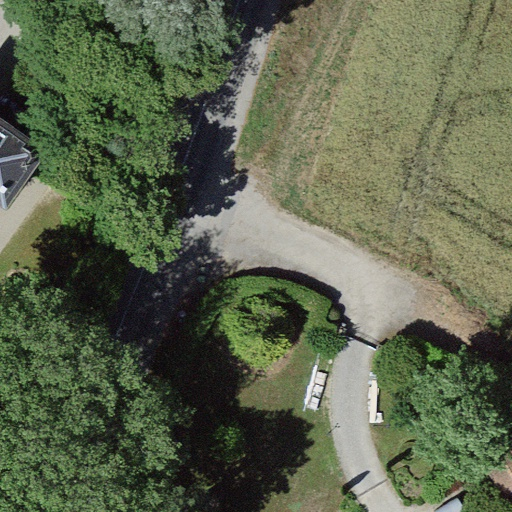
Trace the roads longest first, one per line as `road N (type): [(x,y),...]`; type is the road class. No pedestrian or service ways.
road 1 (tertiary): [(238,0),(174,200),(47,511)]
road 2 (track): [(237,230),(342,0)]
